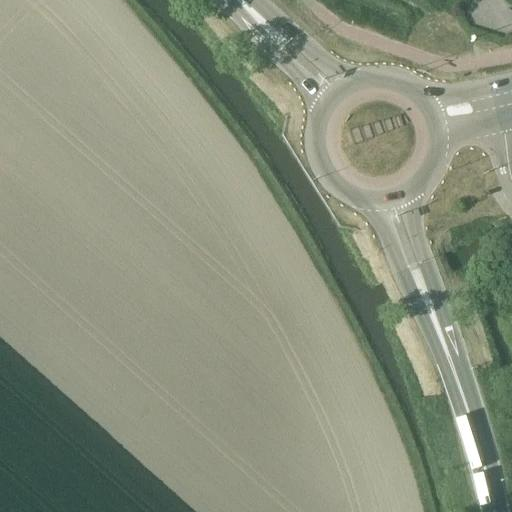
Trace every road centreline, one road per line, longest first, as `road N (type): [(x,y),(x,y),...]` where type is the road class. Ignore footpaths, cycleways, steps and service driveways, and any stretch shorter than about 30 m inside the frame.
road 1 (secondary): [(495,511),(452,359),(386,196)]
road 2 (secondary): [(334,95),(315,134),(327,175),(364,197),(386,196)]
road 3 (secondary): [(334,95),(240,0)]
